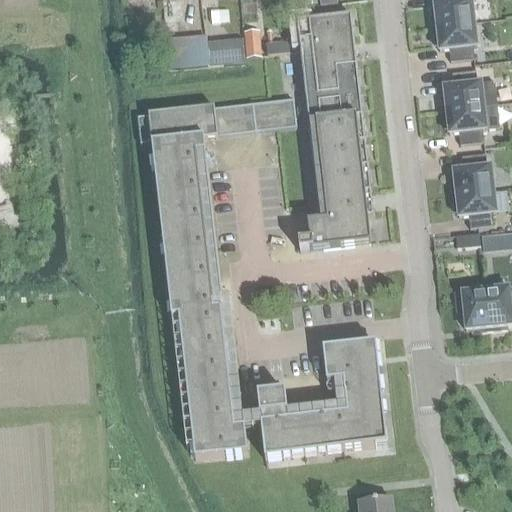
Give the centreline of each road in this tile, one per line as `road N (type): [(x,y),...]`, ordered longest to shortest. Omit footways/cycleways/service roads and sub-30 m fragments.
road 1 (residential): [(425,327),(250,349),(242,287),(253,269),(242,177)]
road 2 (residential): [(425,327),(387,0)]
road 3 (residential): [(447,511),(430,430),(429,377)]
